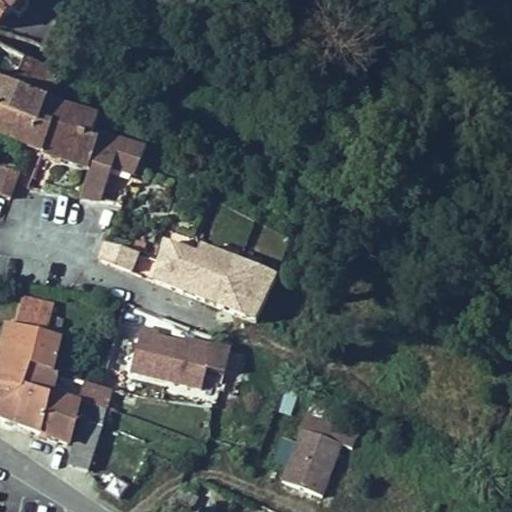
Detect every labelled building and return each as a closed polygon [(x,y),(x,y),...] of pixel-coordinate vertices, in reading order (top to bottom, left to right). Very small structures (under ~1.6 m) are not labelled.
[(17,0),(0,0),(0,11),(5,13),(17,0)] [(11,88),(23,61),(0,51),(0,113),(35,126),(44,101),(11,88)] [(44,101),(60,78),(23,61),(11,88),(44,101)] [(0,135),(40,153),(59,106),(44,101),(35,126),(0,113),(0,135)] [(83,169),(86,170),(97,141),(100,132),(94,128),(96,119),(59,106),(40,153),(32,174),(38,175),(46,155),(83,169)] [(135,169),(144,148),(100,132),(97,141),(100,142),(89,171),(86,182),(80,199),(119,207),(135,169)] [(17,175),(0,168),(0,196),(8,200),(14,185),(17,175)] [(86,182),(89,171),(86,170),(83,169),(79,180),(86,182)] [(136,253),(103,245),(97,261),(130,275),(136,253)] [(190,265),(157,254),(155,258),(152,284),(253,328),(272,284),(193,256),(190,265)] [(5,330),(0,349),(0,388),(21,394),(29,371),(50,374),(59,342),(56,341),(62,322),(49,319),(52,308),(43,306),(42,303),(21,299),(13,332),(5,330)] [(177,344),(153,337),(154,331),(139,326),(127,371),(196,390),(206,353),(206,352),(177,344)] [(207,346),(179,338),(177,344),(206,352),(207,346)] [(0,420),(38,435),(47,400),(53,377),(49,376),(50,374),(29,371),(21,394),(0,388),(0,420)] [(69,382),(65,396),(78,400),(82,386),(69,382)] [(78,400),(86,403),(85,406),(110,414),(114,415),(120,396),(96,390),(82,386),(78,400)] [(71,426),(76,407),(47,400),(38,435),(66,445),(71,426)] [(306,415),(324,421),(328,410),(310,404),(306,415)] [(102,420),(107,421),(110,414),(85,406),(78,428),(97,436),(102,420)] [(306,415),(282,482),(321,496),(340,446),(350,450),(356,433),(324,421),(306,415)] [(68,465),(86,471),(97,436),(78,428),(68,465)] [(280,438),(272,462),(285,466),(293,442),(280,438)] [(183,491),(178,491),(163,506),(169,511),(213,511),(223,497),(201,486),(196,497),(190,493),(183,491)]
